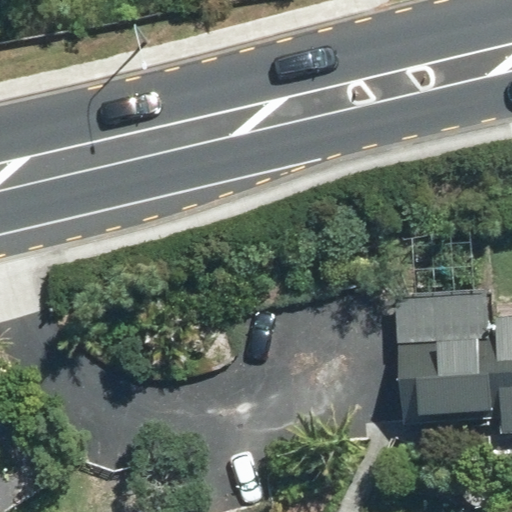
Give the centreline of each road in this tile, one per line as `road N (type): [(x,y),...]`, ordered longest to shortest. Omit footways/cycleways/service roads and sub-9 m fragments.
road 1 (primary): [(123,151),(334,47),(511,6)]
road 2 (primary): [(511,87),(358,119),(123,151)]
road 3 (primary): [(0,180),(123,151)]
